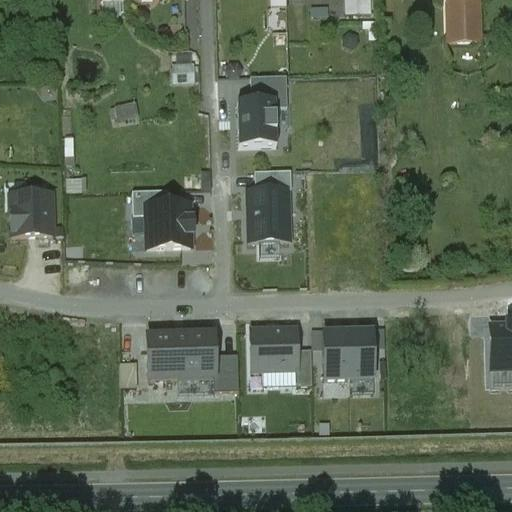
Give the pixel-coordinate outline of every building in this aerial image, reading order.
[(344,0),(345,19),(370,18),(369,0),(344,0)] [(450,0),(446,9),(447,47),(480,46),(478,0),(450,0)] [(250,84),(250,107),(274,107),(275,114),(287,114),(286,83),(250,84)] [(236,108),(238,154),(276,153),(275,114),(274,107),(250,107),(236,108)] [(254,178),(255,196),(288,195),(288,196),(291,196),(290,177),(254,178)] [(255,196),(247,196),(248,248),(289,247),(288,196),(288,195),(255,196)] [(144,211),(167,210),(167,196),(131,197),(132,221),(144,221),(144,211)] [(51,199),(7,201),(9,244),(53,242),(51,199)] [(167,210),(144,211),(144,221),(145,256),(192,254),(190,209),(167,210)] [(511,326),(503,327),(503,329),(488,330),(489,376),(511,375),(511,326)] [(323,386),(348,386),(347,336),(321,337),(323,386)] [(371,336),(347,336),(348,386),(373,385),(371,336)] [(296,337),(250,338),(250,377),(296,376),(297,375),(297,357),(296,337)] [(213,362),(212,339),(145,341),(147,386),(213,384),(214,384),(213,362)] [(311,356),(297,357),(297,375),(296,376),(296,392),(311,392),(311,356)] [(236,361),(213,362),(214,384),(213,384),(213,397),(237,396),(236,361)]
